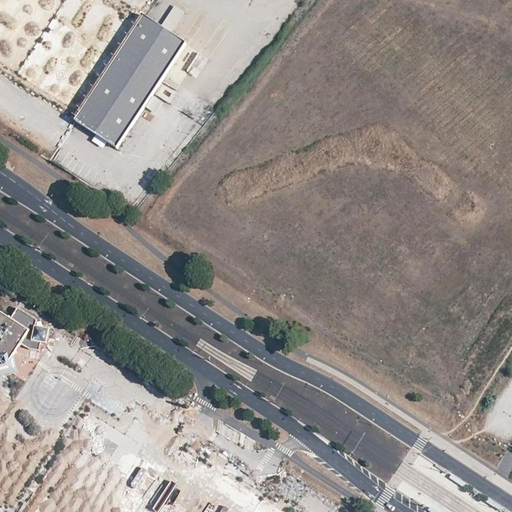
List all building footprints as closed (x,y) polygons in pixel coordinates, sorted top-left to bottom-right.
[(186,45),(146,18),(76,119),(75,122),(96,136),(106,143),(117,149),(145,108),(152,97),(186,45)] [(152,97),(145,108),(155,114),(162,104),(152,97)] [(96,136),(92,142),(102,149),(106,143),(96,136)] [(0,362),(5,365),(14,354),(17,347),(25,352),(36,354),(37,346),(43,347),(46,332),(32,329),(33,323),(14,311),(7,321),(0,316),(0,362)] [(5,365),(0,362),(0,373),(18,370),(14,354),(5,365)] [(58,493),(50,489),(50,457),(20,511),(106,511),(110,505),(102,505),(89,498),(80,498),(70,493),(58,493)] [(467,483),(451,473),(448,478),(463,487),(467,483)] [(503,507),(488,498),(485,502),(500,511),(503,507)]
